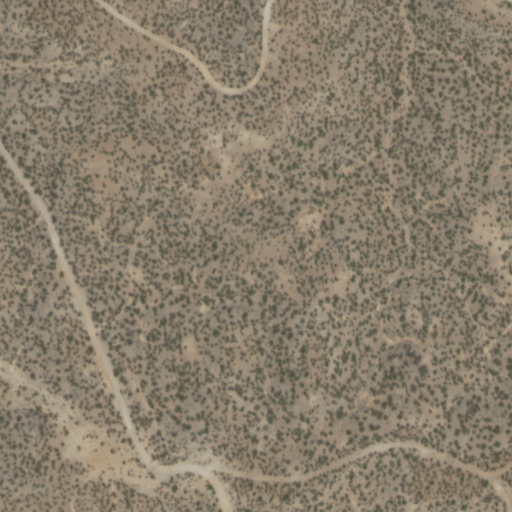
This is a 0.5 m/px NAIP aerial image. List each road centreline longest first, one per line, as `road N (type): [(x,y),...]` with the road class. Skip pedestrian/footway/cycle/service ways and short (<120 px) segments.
road 1 (track): [(226,511),(206,469),(145,463),(38,205),(0,148)]
road 2 (track): [(269,0),(262,68),(248,88),(227,90),(193,56),(99,0)]
